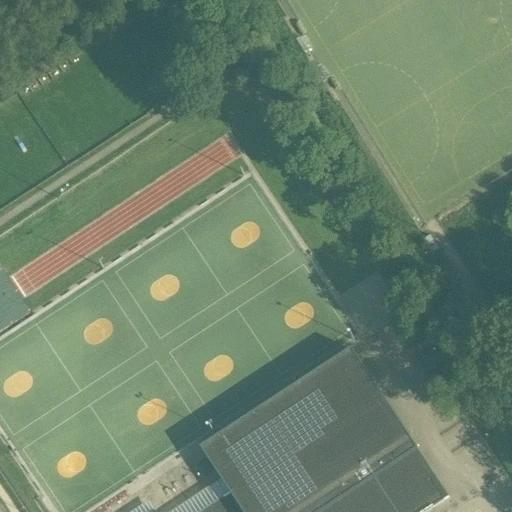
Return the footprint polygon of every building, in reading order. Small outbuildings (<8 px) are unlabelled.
[(21,318),(31,312),(22,294),(11,300),(21,318)] [(232,511),(427,511),(449,498),(448,497),(445,500),(415,454),(418,452),(350,347),(199,446),(222,481),(230,494),(223,499),(232,511)] [(230,494),(222,481),(175,511),(203,511),(223,499),(230,494)] [(154,511),(153,511),(232,511),(223,499),(203,511),(154,511)] [(134,511),(153,511),(154,511),(149,503),(134,511)]
